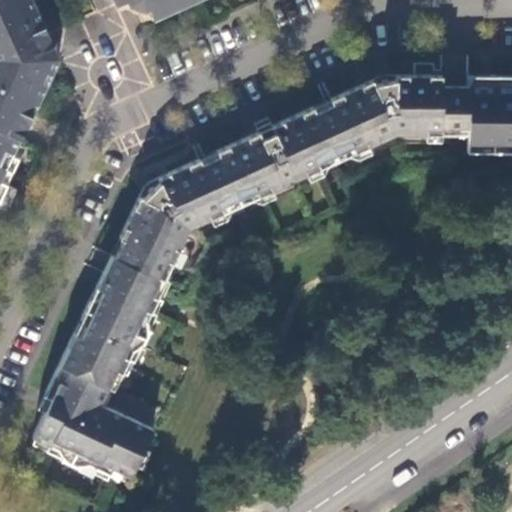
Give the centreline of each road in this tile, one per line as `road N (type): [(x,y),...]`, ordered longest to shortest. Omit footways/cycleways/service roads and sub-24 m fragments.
road 1 (residential): [(150,98),(359,11),(511,12)]
road 2 (residential): [(0,343),(104,119)]
road 3 (tertiary): [(314,511),(511,375)]
road 4 (residential): [(52,0),(104,119)]
